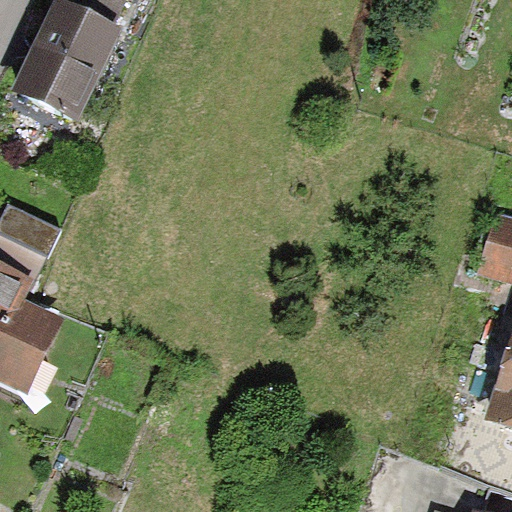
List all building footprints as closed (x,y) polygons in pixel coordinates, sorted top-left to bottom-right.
[(132,0),(61,0),(21,89),(80,116),(132,0)] [(54,232),(0,208),(0,251),(37,268),(54,232)] [(511,223),(488,216),(471,270),(511,283),(511,223)] [(33,275),(0,261),(0,386),(25,397),(58,317),(22,302),(33,275)] [(511,307),(481,415),(511,423),(511,307)]
